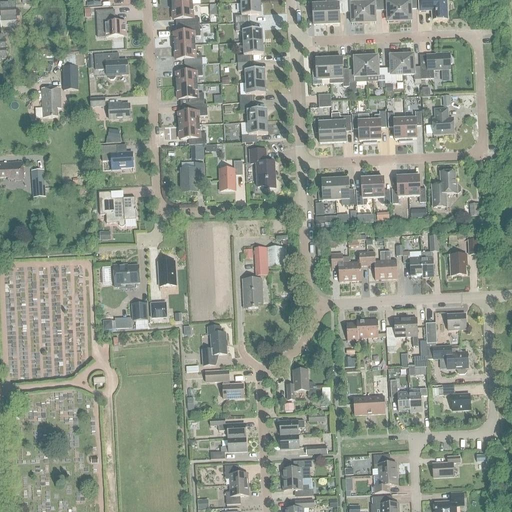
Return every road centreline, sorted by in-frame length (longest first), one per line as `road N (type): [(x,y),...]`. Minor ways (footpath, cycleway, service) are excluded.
road 1 (residential): [(300,164),(476,156),(479,85),(476,40),(464,33),(294,42)]
road 2 (residential): [(415,511),(416,444),(492,425),(486,297)]
road 3 (residential): [(158,212),(146,0)]
road 4 (residential): [(323,305),(486,297)]
road 5 (residential): [(302,207),(158,212)]
road 6 (residential): [(266,511),(260,373)]
road 7 (residential): [(300,164),(294,42)]
